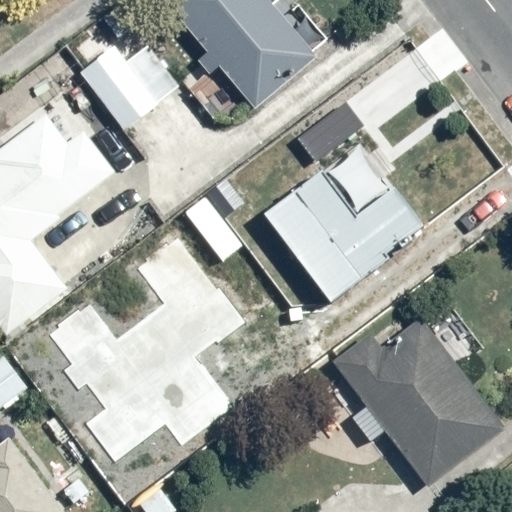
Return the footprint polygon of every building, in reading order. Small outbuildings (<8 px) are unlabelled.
[(205,80),(219,69),(253,111),(315,62),(264,0),(163,0),(207,54),(193,65),(205,80)] [(178,86),(121,10),(64,52),(121,128),(178,86)] [(55,99),(0,146),(0,324),(8,333),(64,285),(27,242),(113,167),(55,99)] [(364,181),(339,200),(318,172),(262,214),(327,300),(428,224),(396,182),(376,197),(364,181)] [(464,248),(444,225),(411,255),(431,277),(464,248)] [(204,357),(222,382),(196,401),(215,427),(241,408),(313,356),(275,305),(204,357)] [(499,427),(416,318),(380,344),(371,332),(331,363),(365,407),(351,418),(369,441),(383,430),(425,484),(499,427)] [(0,407),(27,386),(1,354),(0,355),(0,407)] [(55,488),(8,429),(0,435),(0,511),(69,511),(91,495),(74,474),(55,488)] [(303,511),(389,511),(363,478),(318,511),(316,511),(311,506),(303,511)]
